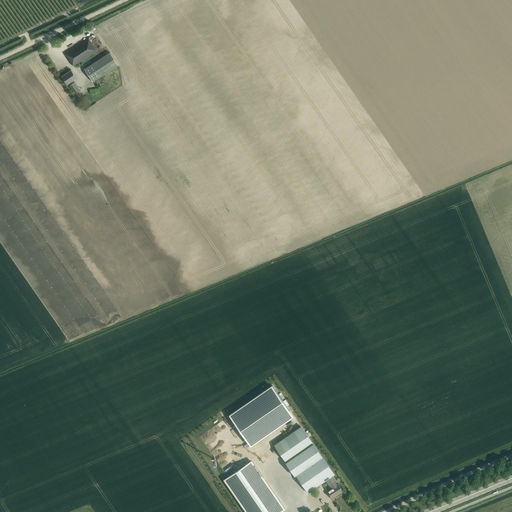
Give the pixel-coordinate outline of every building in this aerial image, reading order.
[(88,38),(66,52),(65,52),(74,66),(78,64),(97,52),(88,38)] [(110,52),(84,68),(93,82),(118,65),(110,52)] [(62,77),(65,81),(67,84),(69,83),(70,84),(69,85),(75,92),(79,89),(73,80),(77,77),(71,70),(62,77)] [(272,386),(229,415),(246,440),(289,410),(272,386)] [(301,427),(275,445),(287,461),(286,462),(295,475),(296,474),(308,491),(326,479),(332,475),(333,474),(301,427)] [(278,511),(284,508),(251,461),(225,480),(247,511),(278,511)] [(332,475),(326,479),(332,489),(327,492),(330,495),(329,496),(330,497),(331,496),(332,498),(343,491),(338,484),(336,484),(334,481),(336,480),(332,475)]
